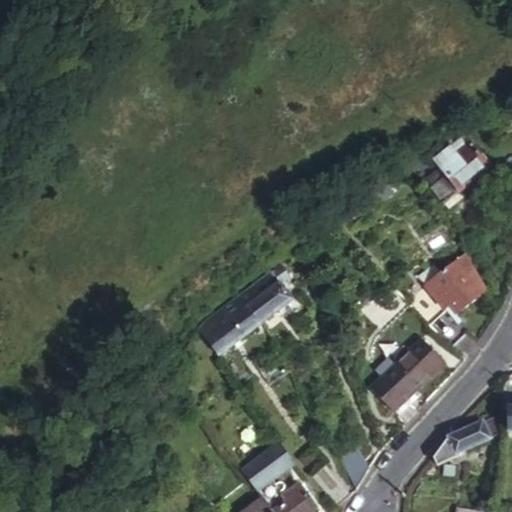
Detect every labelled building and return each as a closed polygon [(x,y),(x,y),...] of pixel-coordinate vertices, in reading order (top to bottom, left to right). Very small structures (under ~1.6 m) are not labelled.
[(489,169),(463,136),(446,149),(453,157),(439,169),(445,176),(428,189),(442,207),(489,169)] [(477,288),(480,285),(463,255),(456,261),(424,285),(400,302),(403,306),(405,308),(423,328),(444,312),(440,307),(446,303),(456,315),(482,295),(477,288)] [(235,296),(243,307),(246,305),(276,280),(269,271),(238,293),(235,296)] [(290,298),(276,280),(246,305),(259,323),(290,298)] [(400,302),(383,285),(355,313),(377,336),(405,308),(403,306),(400,302)] [(482,295),(485,293),(480,285),(477,288),(482,295)] [(209,319),(217,329),(243,307),(235,296),(209,319)] [(217,329),(214,331),(228,349),(259,323),(246,305),(243,307),(217,329)] [(445,314),(444,312),(423,328),(425,329),(445,314)] [(214,331),(204,340),(217,358),(228,349),(214,331)] [(396,365),(393,368),(413,391),(444,363),(423,340),(396,365)] [(391,359),(379,370),(384,376),(393,368),(396,365),(391,359)] [(393,368),(384,376),(373,386),(394,408),(413,391),(393,368)] [(445,436),(454,452),(494,431),(492,411),(445,436)] [(152,444),(139,429),(113,450),(127,465),(152,444)] [(445,436),(429,453),(433,461),(456,455),(454,452),(445,436)] [(294,467),(279,446),(272,452),(288,471),(294,467)] [(337,457),(355,490),(368,470),(355,446),(337,457)] [(271,511),(311,511),(316,509),(307,497),(313,493),(305,483),(284,498),(272,483),(288,471),(272,452),(243,475),(264,502),(271,511)] [(448,464),(439,462),(436,472),(446,475),(448,464)] [(350,493),(326,465),(314,474),(338,504),(350,493)] [(271,511),(264,502),(250,511),(271,511)]
